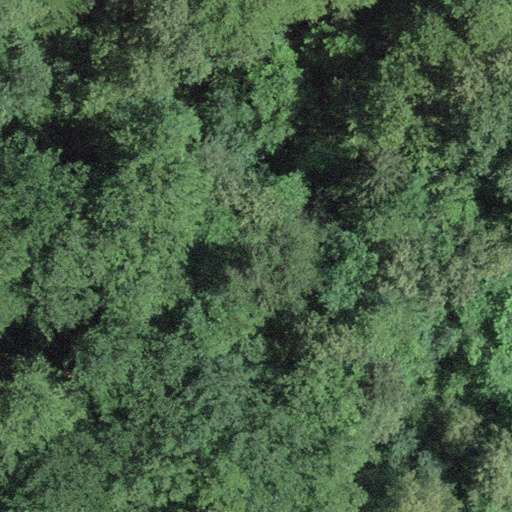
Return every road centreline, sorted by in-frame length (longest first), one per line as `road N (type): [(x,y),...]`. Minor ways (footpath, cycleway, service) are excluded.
road 1 (track): [(317,0),(175,68),(0,121)]
road 2 (track): [(406,511),(511,380)]
